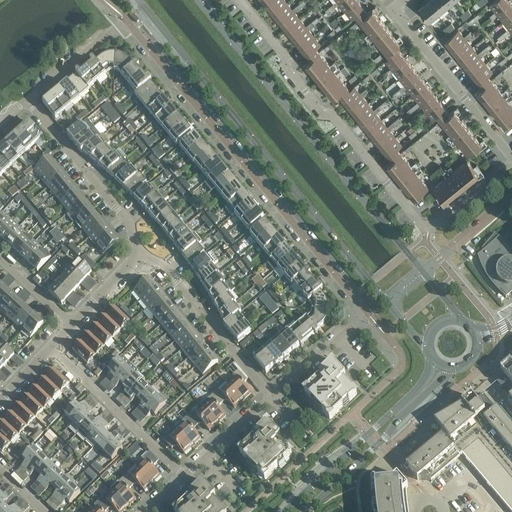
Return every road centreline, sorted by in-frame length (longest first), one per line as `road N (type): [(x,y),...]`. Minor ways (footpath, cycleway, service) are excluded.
road 1 (residential): [(272,397),(366,312),(124,25)]
road 2 (residential): [(511,161),(422,227),(238,0)]
road 3 (secondary): [(138,0),(384,300)]
road 4 (secondary): [(421,269),(198,0)]
road 5 (secondary): [(432,359),(422,383),(286,511)]
road 6 (secondary): [(306,511),(450,369)]
road 7 (residential): [(145,253),(27,99)]
road 8 (residential): [(511,161),(392,9)]
road 9 (residential): [(272,397),(145,253)]
road 10 (residential): [(182,476),(52,348)]
road 11 (residential): [(27,99),(124,25)]
